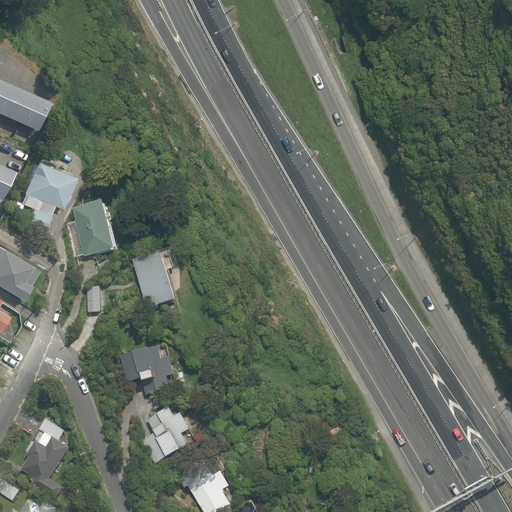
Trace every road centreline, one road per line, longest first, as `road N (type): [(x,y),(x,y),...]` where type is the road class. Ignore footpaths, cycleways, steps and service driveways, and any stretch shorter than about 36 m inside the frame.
road 1 (trunk): [(282,0),(401,254),(511,444)]
road 2 (trunk): [(271,126),(496,511)]
road 3 (trunk): [(456,511),(239,140)]
road 4 (trunk): [(271,126),(511,469)]
road 5 (residential): [(129,511),(64,361),(34,353)]
road 6 (trunk): [(239,140),(204,102),(147,0)]
road 7 (motorway): [(239,140),(174,0)]
road 8 (motorway): [(205,0),(271,126)]
